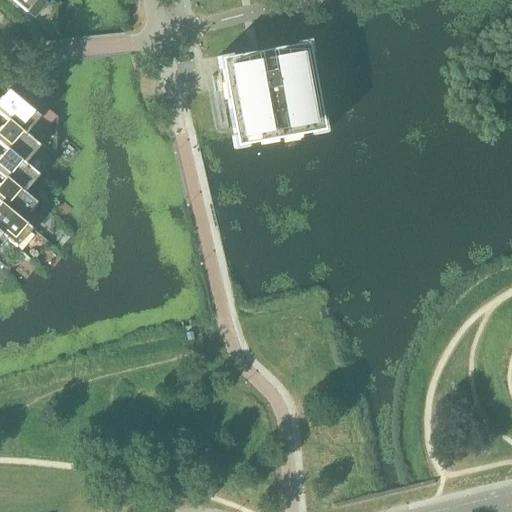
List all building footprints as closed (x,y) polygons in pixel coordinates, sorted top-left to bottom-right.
[(10,0),(26,13),(27,12),(34,18),(46,4),(41,0),(10,0)] [(235,147),(323,131),(321,120),(307,43),(259,52),(219,59),(233,136),(235,147)] [(0,79),(0,81),(8,89),(14,81),(5,73),(0,79)] [(0,115),(6,121),(6,120),(23,133),(35,143),(46,129),(36,121),(39,117),(7,90),(0,98),(0,115)] [(0,145),(5,150),(6,149),(22,163),(23,162),(35,150),(39,146),(35,143),(23,133),(6,120),(6,121),(0,127),(0,145)] [(0,175),(4,178),(21,192),(22,192),(34,179),(38,175),(23,162),(22,163),(6,149),(5,150),(0,155),(0,175)] [(36,204),(22,192),(21,192),(4,178),(0,182),(0,203),(20,221),(21,220),(33,208),(36,204)] [(31,229),(21,220),(20,221),(0,203),(0,233),(6,239),(15,248),(16,246),(15,245),(28,233),(31,229)]
